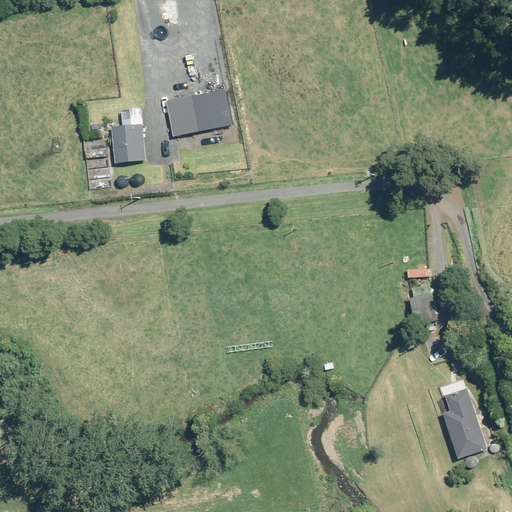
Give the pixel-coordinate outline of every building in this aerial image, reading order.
[(201,98),(171,102),(176,136),(206,132),(201,98)] [(151,161),(148,124),(147,108),(127,110),(129,126),(118,127),(121,163),(151,161)] [(195,135),(179,139),(182,151),(198,147),(195,135)] [(427,262),(414,263),(416,284),(428,283),(427,262)] [(407,297),(410,312),(411,318),(435,314),(434,307),(430,285),(411,288),(413,296),(407,297)] [(437,327),(419,327),(420,338),(438,337),(437,327)] [(445,349),(433,339),(421,352),(433,362),(445,349)] [(449,410),(440,413),(455,458),(488,447),(468,389),(445,397),(449,410)]
